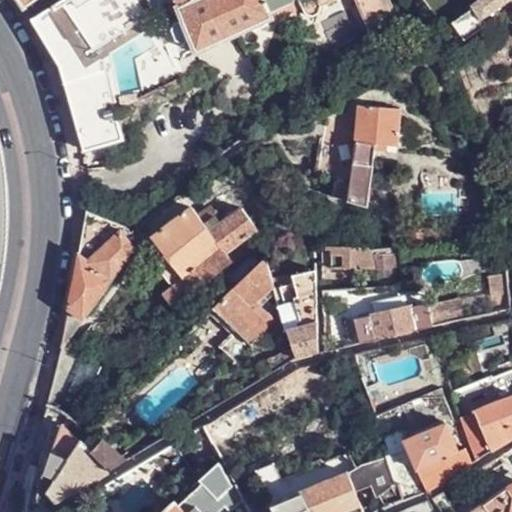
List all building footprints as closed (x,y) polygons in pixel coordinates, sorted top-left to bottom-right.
[(18,0),(26,10),(38,0),(18,0)] [(121,0),(60,0),(31,19),(59,67),(73,61),(96,50),(121,39),(103,13),(121,0)] [(177,7),(192,0),(171,0),(175,8),(176,8),(177,7)] [(271,19),(262,0),(192,0),(177,7),(176,8),(181,20),(190,41),(196,54),(235,36),(271,19)] [(296,11),(290,0),(262,0),(271,19),(273,22),(296,11)] [(333,0),(355,0),(372,37),(400,24),(388,0),(297,0),(304,13),(309,16),(313,16),(317,14),(319,6),(333,0)] [(483,19),(511,0),(482,0),(472,7),(481,20),(483,19)] [(466,40),(487,26),(483,19),(481,20),(472,7),(451,22),(466,40)] [(182,44),(190,41),(181,20),(174,25),(170,31),(175,41),(182,44)] [(85,151),(122,140),(96,50),(73,61),(79,86),(67,91),(85,151)] [(73,61),(59,67),(67,91),(79,86),(73,61)] [(398,146),(401,108),(362,106),(354,162),(374,166),(377,145),(398,146)] [(368,206),(374,166),(354,162),(351,183),(347,200),(368,206)] [(258,230),(242,209),(223,224),(210,232),(200,218),(193,209),(154,238),(170,259),(183,279),(171,289),(165,295),(178,310),(201,290),(200,288),(233,262),(226,254),(240,243),(257,231),(258,230)] [(223,224),(212,210),(200,218),(210,232),(223,224)] [(113,279),(135,250),(125,238),(132,233),(128,228),(128,227),(124,225),(87,212),(79,253),(113,279)] [(306,231),(290,212),(273,225),(289,242),(306,231)] [(504,236),(503,224),(471,227),(471,239),(504,236)] [(465,240),(464,227),(413,232),(414,245),(465,240)] [(260,235),(257,231),(240,243),(243,247),(260,235)] [(404,266),(401,246),(374,248),(377,268),(404,266)] [(377,268),(374,248),(362,249),(326,249),(329,267),(377,268)] [(85,317),(113,279),(79,253),(68,309),(82,320),(85,317)] [(171,289),(183,279),(170,259),(157,269),(171,289)] [(267,292),(274,286),(265,260),(262,264),(250,275),(267,292)] [(297,357),(319,354),(317,322),(317,304),(317,270),(317,269),(293,274),(295,282),(274,287),(280,304),(288,328),(297,357)] [(507,272),(492,273),(497,311),(510,308),(508,292),(507,275),(507,272)] [(257,303),(267,292),(250,275),(232,291),(214,308),(236,329),(223,343),(236,357),(269,325),(263,318),(268,313),(257,303)] [(361,344),(434,327),(470,318),(464,296),(355,319),(361,344)] [(68,309),(62,345),(64,345),(82,320),(68,309)] [(72,349),(91,323),(85,317),(82,320),(64,345),(72,349)] [(62,413),(70,381),(53,377),(47,406),(62,413)] [(511,398),(475,413),(486,440),(491,452),(511,439),(511,398)] [(70,459),(81,442),(64,424),(61,429),(59,434),(53,450),(53,452),(69,459),(70,459)] [(448,424),(406,441),(405,442),(402,436),(396,432),(388,435),(385,442),(390,457),(399,485),(400,486),(404,502),(430,492),(473,464),(468,451),(461,454),(448,424)] [(91,484),(112,471),(94,453),(81,441),(81,442),(70,459),(69,459),(50,493),(57,505),(79,492),(82,481),(91,484)] [(112,471),(126,463),(122,459),(124,457),(106,441),(94,453),(112,471)] [(52,509),(57,505),(50,493),(69,459),(53,452),(42,482),(37,498),(37,499),(40,503),(48,509),(49,509),(52,509)] [(399,485),(390,457),(357,467),(348,473),(356,492),(364,489),(363,484),(368,481),(376,500),(399,485)] [(235,481),(222,460),(176,501),(185,511),(219,511),(225,507),(229,511),(244,499),(235,481)] [(472,511),(473,511),(511,484),(511,471),(463,506),(467,511),(472,511)] [(364,511),(356,492),(348,473),(303,492),(303,494),(291,499),(274,506),(275,511),(364,511)] [(291,499),(282,480),(266,487),(271,501),(274,506),(291,499)] [(511,511),(511,484),(473,511),(511,511)] [(185,511),(176,501),(163,511),(185,511)] [(274,506),(271,501),(264,504),(267,511),(273,511),(275,511),(274,506)]
